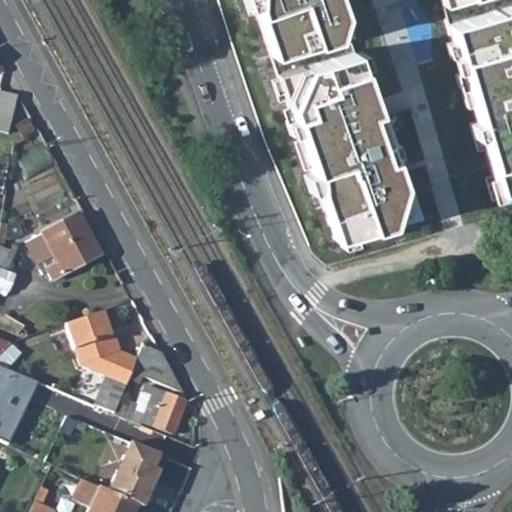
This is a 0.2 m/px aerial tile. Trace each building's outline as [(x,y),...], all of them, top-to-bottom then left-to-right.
[(341,0),(251,0),(331,241),(347,251),(425,219),(341,0)] [(511,0),(441,0),(499,204),(511,201),(511,0)] [(0,131),(6,133),(15,95),(0,91),(0,131)] [(0,154),(0,194),(1,195),(8,156),(0,155),(0,154)] [(50,281),(98,254),(76,214),(24,242),(41,276),(46,273),(50,281)] [(0,269),(6,272),(15,249),(10,247),(8,251),(7,251),(0,266),(0,269)] [(0,266),(7,251),(1,248),(0,248),(0,290),(5,293),(12,275),(6,272),(0,269),(0,266)] [(38,309),(45,301),(40,297),(34,305),(38,309)] [(108,335),(111,334),(103,310),(99,311),(108,335)] [(111,334),(108,335),(99,311),(64,324),(77,366),(103,376),(124,385),(126,379),(134,359),(118,352),(111,334)] [(0,367),(24,377),(33,366),(7,343),(0,351),(0,367)] [(180,393),(159,353),(140,346),(134,359),(126,379),(137,383),(140,377),(180,393)] [(116,404),(124,385),(103,376),(91,405),(112,414),(116,404)] [(170,436),(183,403),(144,387),(141,393),(139,393),(135,404),(130,402),(127,408),(116,404),(112,414),(125,420),(138,425),(139,423),(170,436)] [(135,434),(138,425),(125,420),(121,429),(135,434)] [(166,446),(135,434),(121,429),(103,475),(85,469),(81,481),(133,504),(142,508),(166,446)] [(40,506),(54,476),(46,472),(28,511),(52,511),(53,511),(40,506)] [(130,511),(133,504),(81,481),(78,480),(69,501),(87,508),(85,511),(130,511)]
